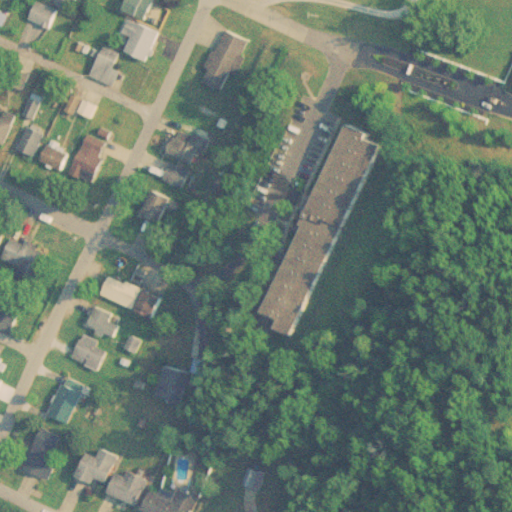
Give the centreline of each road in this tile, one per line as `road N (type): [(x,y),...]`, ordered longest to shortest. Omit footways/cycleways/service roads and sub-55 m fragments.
road 1 (residential): [(0,439),(156,110),(197,0)]
road 2 (residential): [(0,189),(202,284)]
road 3 (residential): [(342,34),(489,96),(511,98)]
road 4 (residential): [(511,94),(407,46),(342,34)]
